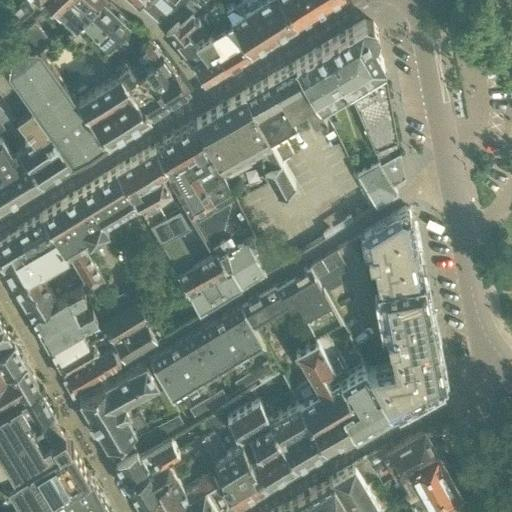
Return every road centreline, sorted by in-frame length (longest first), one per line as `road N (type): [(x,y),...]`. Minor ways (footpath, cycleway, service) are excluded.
road 1 (residential): [(0,223),(362,0)]
road 2 (unclassified): [(415,0),(494,369)]
road 3 (residential): [(494,369),(245,511)]
road 4 (residential): [(128,511),(0,286)]
